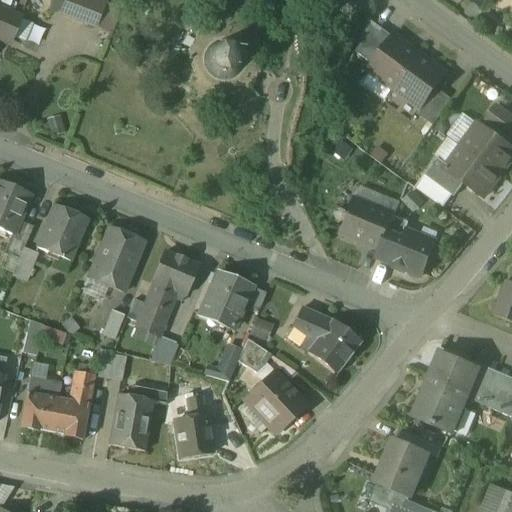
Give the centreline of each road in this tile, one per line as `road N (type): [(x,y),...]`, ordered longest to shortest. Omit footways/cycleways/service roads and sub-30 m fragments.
road 1 (residential): [(426,315),(0,145)]
road 2 (residential): [(199,490),(0,462)]
road 3 (residential): [(426,315),(316,442)]
road 4 (residential): [(511,211),(426,315)]
road 5 (residential): [(316,442),(280,470),(199,490)]
road 6 (residential): [(413,0),(511,73)]
